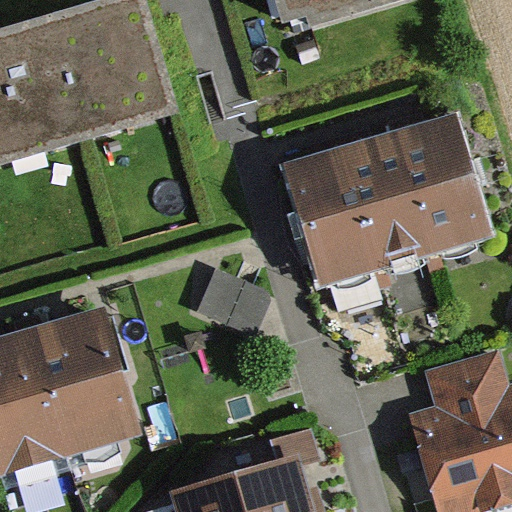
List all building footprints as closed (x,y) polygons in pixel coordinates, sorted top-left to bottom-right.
[(406,15),(402,0),(273,0),(286,48),(406,15)] [(0,181),(174,127),(137,7),(0,49),(0,181)] [(482,244),(451,137),(399,152),(430,259),(482,244)] [(430,259),(399,152),(347,168),(378,274),(430,259)] [(378,274),(347,168),(295,183),(326,289),(378,274)] [(221,272),(209,320),(268,334),(280,287),(221,272)] [(130,435),(98,329),(32,348),(64,454),(130,435)] [(0,473),(64,454),(32,348),(0,358),(0,473)] [(449,412),(410,424),(437,511),(482,511),(511,503),(511,403),(507,405),(495,368),(441,384),(449,412)] [(295,511),(283,469),(182,500),(185,511),(295,511)]
